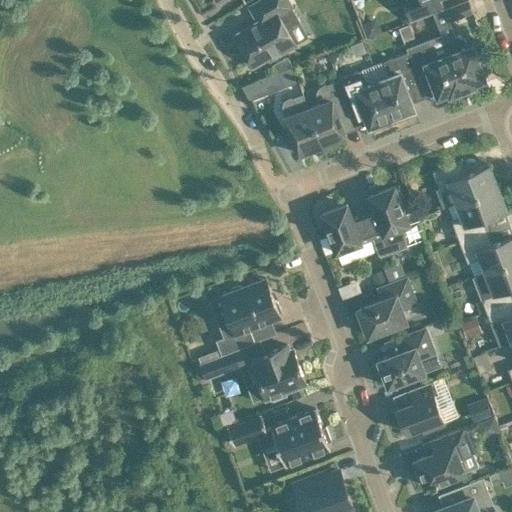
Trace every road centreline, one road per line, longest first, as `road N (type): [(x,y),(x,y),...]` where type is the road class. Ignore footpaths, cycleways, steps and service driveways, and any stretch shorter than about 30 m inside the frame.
road 1 (residential): [(388,511),(359,437),(347,354),(287,195)]
road 2 (residential): [(287,195),(478,116),(511,121)]
road 3 (residential): [(287,195),(266,173),(169,0)]
